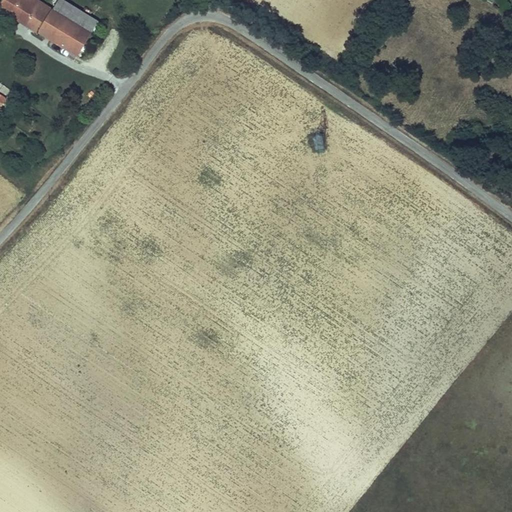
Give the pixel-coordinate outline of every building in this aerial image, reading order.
[(0,6),(36,31),(50,9),(37,0),(0,0),(0,1),(0,6)] [(63,0),(56,0),(50,9),(63,17),(79,28),(89,34),(97,22),(63,0)] [(49,39),(63,17),(50,9),(36,31),(49,39)] [(79,28),(63,17),(49,39),(64,50),(79,28)] [(89,34),(79,28),(64,50),(84,63),(99,41),(89,34)]
